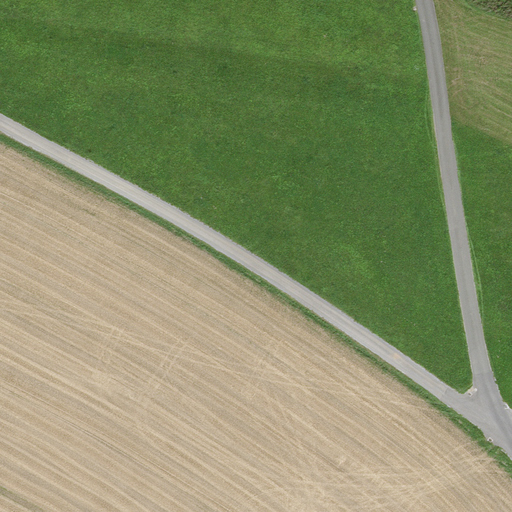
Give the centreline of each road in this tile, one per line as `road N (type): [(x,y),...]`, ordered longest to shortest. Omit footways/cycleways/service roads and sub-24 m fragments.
road 1 (track): [(0,120),(170,213),(502,424)]
road 2 (unclassified): [(511,437),(487,394),(421,0)]
